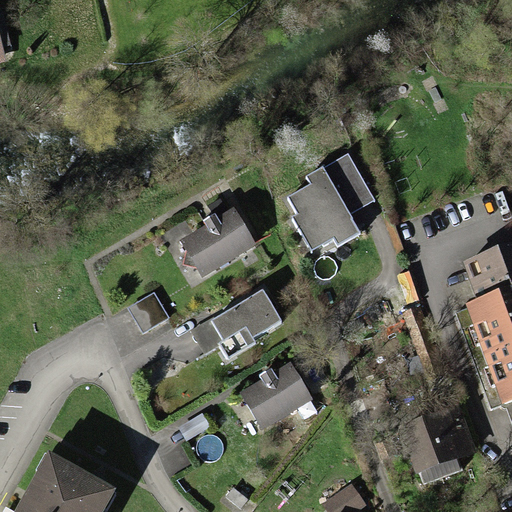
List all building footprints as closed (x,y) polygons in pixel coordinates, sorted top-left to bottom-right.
[(2,0),(0,0),(0,62),(14,60),(2,0)] [(306,272),(364,242),(352,220),(377,207),(347,149),(264,193),(306,272)] [(199,281),(254,252),(236,218),(181,247),(199,281)] [(511,255),(458,276),(474,319),(459,324),(493,416),(508,411),(511,421),(511,255)] [(172,320),(159,294),(128,309),(142,335),(172,320)] [(221,360),(276,329),(259,299),(204,330),(221,360)] [(287,372),(237,399),(257,434),(306,407),(287,372)] [(449,404),(391,427),(415,489),(473,466),(449,404)] [(212,429),(202,411),(180,423),(189,441),(212,429)] [(37,459),(4,511),(86,511),(97,495),(37,459)] [(364,511),(365,511),(354,494),(326,511),(364,511)]
